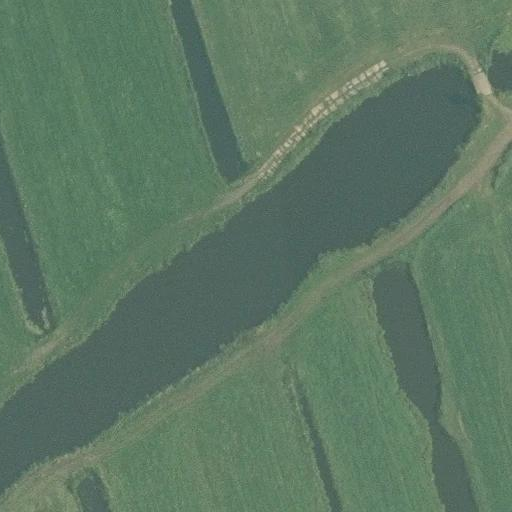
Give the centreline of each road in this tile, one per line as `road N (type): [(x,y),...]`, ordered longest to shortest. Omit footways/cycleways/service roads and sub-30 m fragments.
road 1 (track): [(15,511),(236,372),(405,247),(511,130)]
road 2 (track): [(507,132),(429,0)]
road 3 (track): [(511,293),(484,201),(486,165)]
